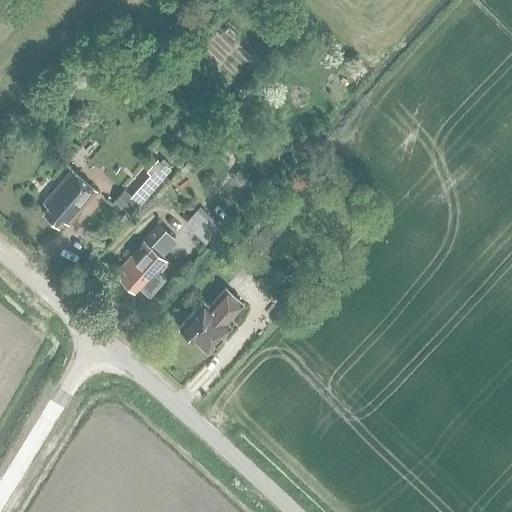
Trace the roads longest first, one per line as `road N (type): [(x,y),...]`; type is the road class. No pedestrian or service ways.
road 1 (unclassified): [(287,511),(99,337)]
road 2 (unclassified): [(0,496),(99,337)]
road 3 (unclassified): [(99,337),(0,251)]
